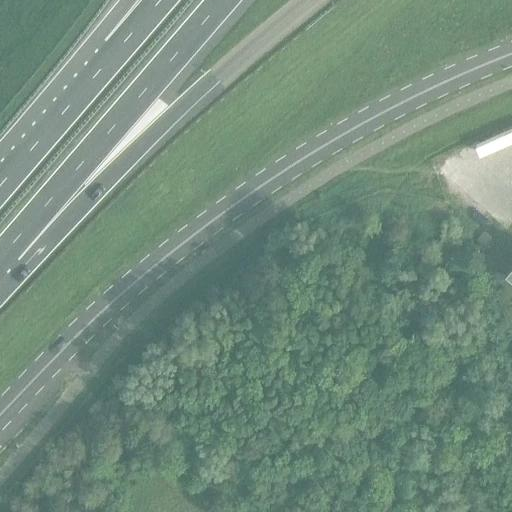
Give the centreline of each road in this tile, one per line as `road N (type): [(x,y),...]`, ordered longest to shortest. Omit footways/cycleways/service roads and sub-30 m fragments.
road 1 (tertiary): [(0,414),(122,293),(265,182),(412,96),(511,54)]
road 2 (trunk): [(2,255),(307,0)]
road 3 (trunk): [(2,255),(222,0)]
road 4 (trunk): [(115,50),(0,185)]
